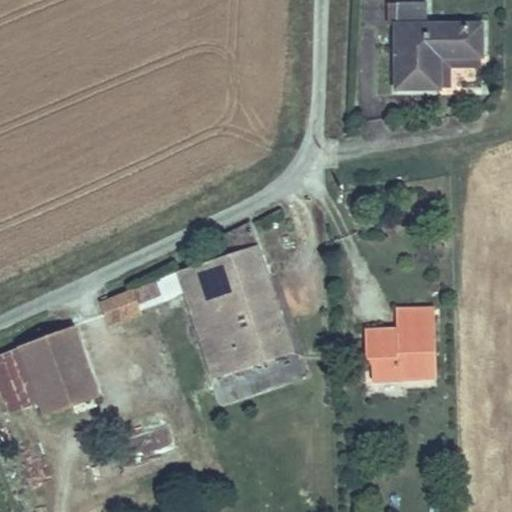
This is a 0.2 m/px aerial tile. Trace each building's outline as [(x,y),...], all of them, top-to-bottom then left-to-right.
[(397,91),(436,91),(436,59),(476,58),(477,22),(425,23),(424,1),(398,1),(397,91)] [(252,228),(221,239),(226,253),(183,269),(223,377),(296,349),(252,228)] [(142,309),(165,301),(158,280),(135,288),(142,309)] [(131,286),(100,298),(107,316),(139,305),(131,286)] [(402,345),(370,347),(371,365),(378,365),(379,384),(438,381),(436,312),(400,313),(402,345)] [(77,321),(20,342),(36,386),(46,410),(102,390),(77,321)] [(36,386),(20,342),(0,349),(0,385),(4,396),(36,386)]
